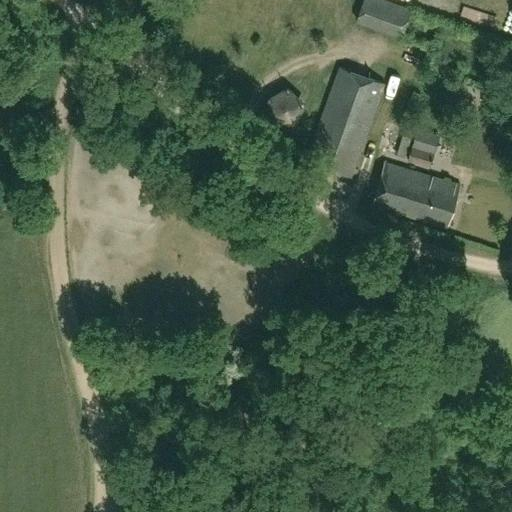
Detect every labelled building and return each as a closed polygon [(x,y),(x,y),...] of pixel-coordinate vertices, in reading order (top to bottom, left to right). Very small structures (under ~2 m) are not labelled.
[(339,69),(306,161),(351,177),(384,85),(339,69)] [(455,95),(467,91),(461,70),(448,74),(455,95)] [(277,103),(288,127),(310,116),(298,93),(277,103)] [(407,161),(430,168),(434,155),(411,148),(407,161)] [(371,206),(448,229),(461,186),(384,163),(371,206)] [(188,391),(196,384),(191,379),(184,386),(188,391)]
